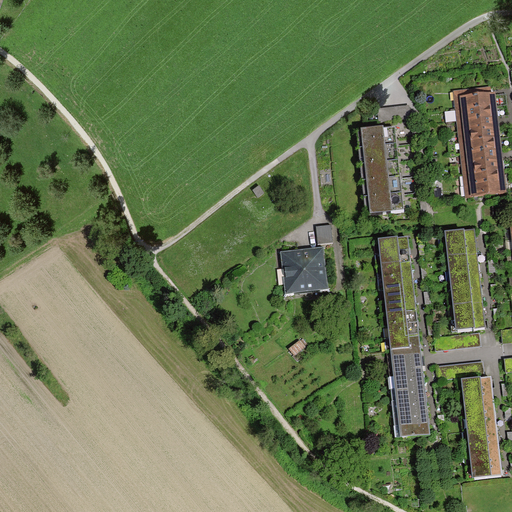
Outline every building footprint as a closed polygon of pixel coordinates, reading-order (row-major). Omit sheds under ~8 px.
[(497,82),(456,87),(468,192),(502,188),(509,188),(505,154),(501,120),(498,90),(497,82)] [(380,121),(413,119),(412,107),(379,109),(380,121)] [(397,122),(359,125),(367,208),(405,204),(405,198),(403,183),(402,168),(400,151),(398,134),(397,122)] [(333,222),(318,223),(319,240),(334,239),(333,222)] [(464,228),(445,230),(456,329),(486,326),(485,319),(484,309),(482,295),(481,283),(480,271),(479,259),(477,248),(476,238),(475,228),(464,229),(464,228)] [(398,236),(379,238),(400,437),(430,434),(429,426),(428,417),(427,404),(426,392),(424,378),(421,351),(419,336),(418,326),(416,308),(415,299),(414,283),(413,275),(411,258),(410,250),(408,236),(398,237),(398,236)] [(326,244),(283,247),(287,290),(329,287),(326,244)] [(511,329),(496,331),(497,344),(511,342),(511,329)] [(478,333),(433,338),(435,350),(479,345),(478,333)] [(511,354),(498,356),(499,368),(511,367),(511,354)] [(481,361),(437,364),(438,377),(482,373),(481,361)] [(493,374),(460,378),(470,477),(503,474),(502,463),(501,453),(499,440),(498,427),(497,415),(496,403),(495,392),(494,382),(493,374)]
